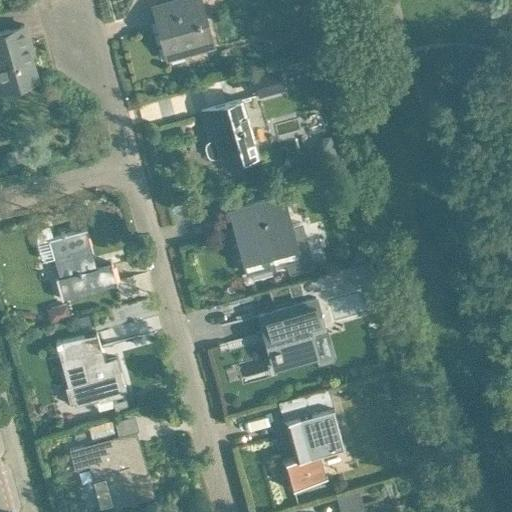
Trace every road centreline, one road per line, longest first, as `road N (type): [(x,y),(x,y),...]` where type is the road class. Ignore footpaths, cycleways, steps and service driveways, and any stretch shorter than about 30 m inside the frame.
road 1 (residential): [(227,511),(129,165)]
road 2 (residential): [(129,165),(83,2)]
road 3 (unknown): [(118,126),(275,80)]
road 4 (residential): [(0,200),(129,165)]
